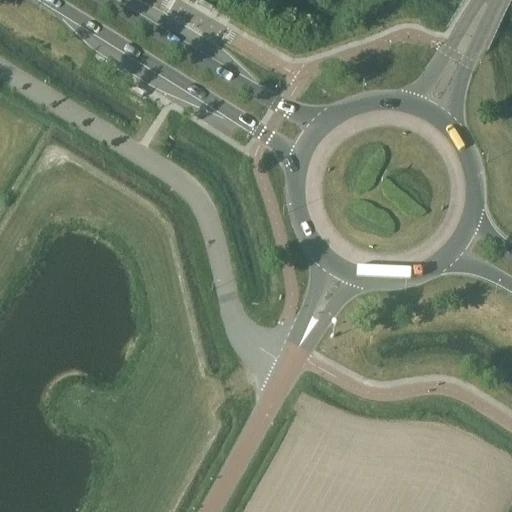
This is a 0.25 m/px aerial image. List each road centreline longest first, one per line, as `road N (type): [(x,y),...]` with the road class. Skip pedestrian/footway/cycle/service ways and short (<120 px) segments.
road 1 (unclassified): [(288,366),(239,330),(205,209),(185,183),(0,69)]
road 2 (primary): [(48,0),(301,157)]
road 3 (primary): [(320,128),(103,0)]
road 4 (unclassified): [(208,511),(288,366)]
road 5 (tertiary): [(443,122),(490,0)]
road 6 (tertiary): [(482,0),(409,104)]
